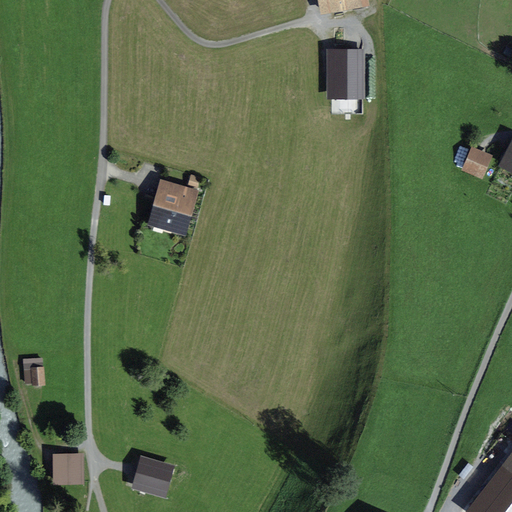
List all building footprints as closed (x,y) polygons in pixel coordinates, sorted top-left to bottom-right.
[(322,0),(324,12),(363,5),(362,1),(366,1),(365,0),(322,0)] [(356,99),(365,99),(365,47),(328,47),(328,98),(332,98),(333,115),(356,114),(356,99)] [(466,168),(480,175),(488,156),(474,150),(466,168)] [(197,186),(199,176),(191,175),(189,185),(197,186)] [(164,183),(154,219),(184,228),(194,191),(164,183)] [(33,381),(33,384),(43,383),(42,359),(24,360),(25,381),(33,381)] [(133,489),(168,495),(174,461),(139,455),(133,489)] [(55,456),(55,481),(80,481),(80,456),(55,456)] [(511,511),(511,478),(490,506),(497,511),(511,511)]
